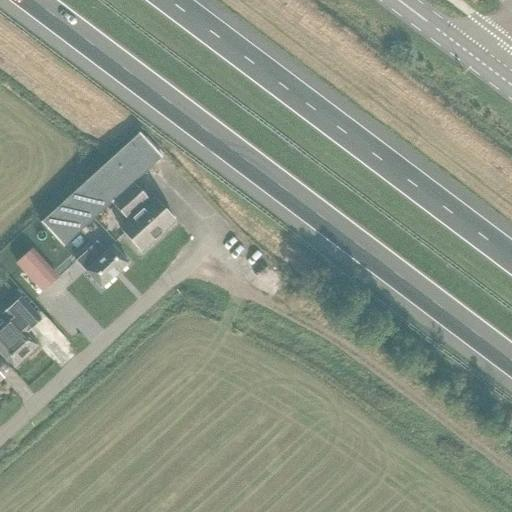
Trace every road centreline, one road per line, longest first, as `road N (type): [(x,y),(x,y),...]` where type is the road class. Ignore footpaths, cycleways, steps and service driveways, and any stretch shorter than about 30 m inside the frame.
road 1 (motorway): [(27,0),(511,368)]
road 2 (motorway): [(511,263),(163,0)]
road 3 (unclassified): [(0,441),(182,271),(252,293)]
road 4 (track): [(252,293),(336,342),(511,471)]
